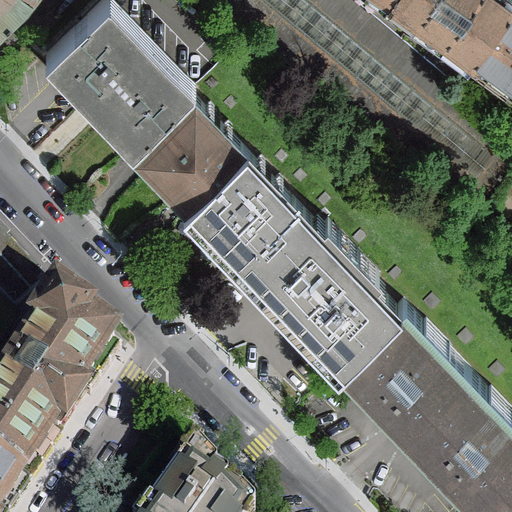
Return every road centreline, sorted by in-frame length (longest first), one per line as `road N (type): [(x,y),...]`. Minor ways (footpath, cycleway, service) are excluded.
road 1 (tertiary): [(0,172),(168,345)]
road 2 (tertiary): [(168,345),(329,511)]
road 3 (residential): [(168,345),(54,511)]
